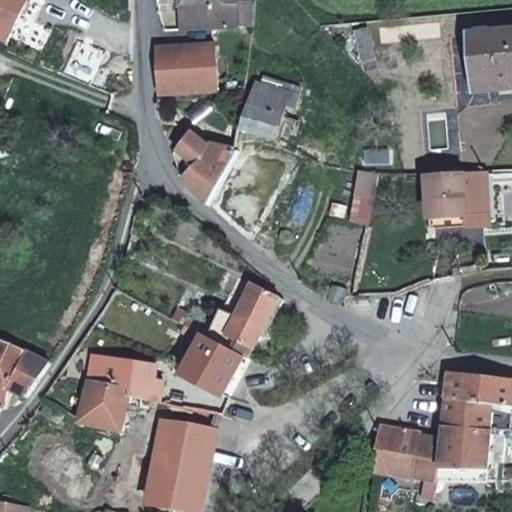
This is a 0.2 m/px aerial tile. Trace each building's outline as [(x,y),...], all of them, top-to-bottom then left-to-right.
[(0,0),(0,37),(11,42),(29,0),(0,0)] [(245,28),(243,2),(225,3),(225,0),(182,0),(184,31),(245,28)] [(245,28),(254,28),(257,2),(243,2),(245,28)] [(376,61),(369,29),(356,32),(363,63),(376,61)] [(511,32),(471,37),(475,92),(511,88),(511,32)] [(218,45),(157,49),(160,96),(222,93),(218,45)] [(318,57),(312,61),(317,68),(323,64),(318,57)] [(302,89),(265,79),(264,85),(259,84),(246,130),(277,139),(287,103),(297,106),(302,89)] [(175,117),(163,125),(185,180),(210,206),(239,146),(192,125),(189,128),(175,117)] [(299,145),(295,160),(321,164),(324,150),(299,145)] [(258,150),(239,146),(210,206),(238,229),(254,195),(242,189),(246,181),(250,183),(256,174),(271,180),(278,164),(257,154),(258,150)] [(377,174),(361,171),(356,197),(374,199),(377,174)] [(466,176),(428,178),(432,219),(469,216),(466,176)] [(511,231),(490,232),(491,253),(511,251),(511,231)] [(208,323),(202,335),(246,358),(251,361),(262,337),(280,298),(281,297),(256,284),(234,327),(219,320),(215,327),(208,323)] [(287,301),(280,298),(262,337),(268,340),(287,301)] [(197,323),(194,330),(200,333),(203,326),(197,323)] [(225,396),(246,358),(202,335),(200,333),(194,330),(187,326),(184,332),(202,342),(186,374),(225,396)] [(0,400),(5,403),(11,390),(27,398),(50,361),(0,337),(0,400)] [(137,387),(136,391),(134,398),(155,402),(160,366),(129,362),(128,365),(113,364),(109,382),(137,387)] [(511,403),(511,380),(452,374),(450,397),(493,401),(511,403)] [(132,404),(134,398),(136,391),(92,382),(83,424),(114,432),(122,402),(132,404)] [(180,395),(176,406),(225,414),(230,404),(180,395)] [(491,430),(493,408),(493,401),(450,397),(447,427),(491,430)] [(152,504),(203,511),(218,429),(167,421),(152,504)] [(446,437),(386,427),(377,471),(427,482),(424,498),(436,502),(442,479),(479,484),(481,494),(511,491),(511,478),(508,470),(487,470),(489,458),(511,460),(511,443),(489,441),(491,430),(447,427),(446,437)] [(27,511),(28,510),(29,506),(0,501),(0,511),(27,511)]
